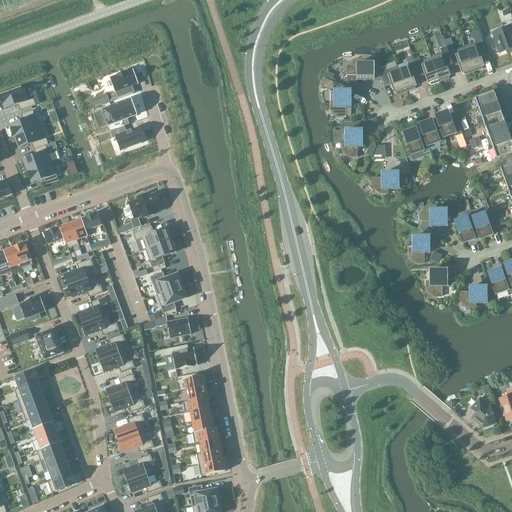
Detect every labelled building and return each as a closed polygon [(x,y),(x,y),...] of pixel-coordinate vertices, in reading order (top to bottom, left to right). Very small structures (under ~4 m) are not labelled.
[(508,9),(502,12),(506,21),(511,19),(508,9)] [(511,30),(511,27),(492,33),(500,53),(497,54),(497,55),(511,50),(511,51),(511,30)] [(466,52),(474,73),(483,70),(482,67),(484,67),(480,56),(486,53),(482,41),(481,38),(474,41),(475,44),(465,48),(466,52)] [(431,57),(440,83),(449,80),(448,77),(450,77),(446,66),(451,64),(452,66),(446,48),(445,46),(439,48),(441,54),(431,57)] [(474,73),(466,52),(456,56),(452,46),(446,48),(452,66),(458,64),(462,75),(464,74),(465,76),(474,73)] [(347,72),(347,86),(357,86),(357,81),(373,81),(374,65),(373,65),(373,57),(372,56),(370,56),(363,56),(363,57),(363,60),(358,61),(358,60),(357,61),(356,61),(354,61),(353,62),(352,63),(351,63),(350,64),(349,65),(349,66),(348,67),(348,69),(348,70),(347,71),(347,72)] [(431,86),(440,83),(431,57),(420,61),(419,59),(413,61),(414,61),(419,76),(424,74),(428,85),(430,84),(431,86)] [(418,76),(419,76),(414,61),(408,64),(409,68),(399,72),(406,93),(415,90),(414,87),(417,87),(413,76),(417,74),(418,76)] [(386,69),(380,72),(384,86),(390,84),(394,95),(397,94),(397,96),(406,93),(399,72),(397,68),(387,72),(386,69)] [(132,71),(107,79),(108,81),(113,94),(115,93),(117,100),(131,94),(129,88),(137,85),(132,71)] [(326,72),(324,77),(332,80),(334,75),(326,72)] [(25,88),(0,97),(5,111),(18,106),(20,112),(32,107),(36,106),(33,99),(30,101),(25,88)] [(351,92),(330,92),(330,102),(330,107),(331,108),(331,110),(331,111),(332,112),(332,113),(333,114),(334,115),(335,116),(336,117),(338,117),(339,118),(340,118),(341,118),(346,118),(346,108),(351,108),(351,92)] [(476,100),(474,102),(478,108),(479,109),(497,103),(494,92),(475,99),(476,100)] [(100,112),(106,127),(138,115),(133,100),(100,112)] [(481,116),(477,119),(479,125),(484,123),(502,117),(501,113),(497,103),(479,109),(479,110),(477,112),(481,116)] [(23,121),(11,126),(15,138),(39,129),(35,118),(33,111),(21,116),(23,121)] [(436,117),(446,144),(444,138),(455,134),(456,137),(462,135),(456,117),(455,117),(456,119),(451,121),(448,113),(436,117)] [(440,146),(446,144),(436,117),(440,128),(435,129),(432,122),(420,126),(430,152),(428,147),(439,143),(440,146)] [(502,117),(484,123),(486,128),(486,129),(484,131),(489,137),(489,139),(508,132),(504,122),(502,117)] [(424,155),(430,152),(420,126),(424,136),(419,138),(416,130),(404,135),(412,156),(423,152),(424,155)] [(111,133),(98,138),(100,144),(116,138),(121,151),(120,151),(120,152),(145,143),(145,142),(144,142),(139,130),(140,129),(126,134),(124,128),(111,132),(111,133)] [(39,129),(15,138),(19,149),(32,145),(34,151),(46,146),(49,146),(46,139),(43,140),(39,129)] [(342,144),(342,147),(343,151),(345,155),(349,157),(353,158),(357,158),(357,148),(362,148),(362,132),(334,132),(334,144),(342,144)] [(490,140),(488,141),(493,147),(493,149),(511,142),(508,132),(489,139),(490,140)] [(493,150),(492,151),(496,158),(497,159),(511,153),(511,142),(493,149),(493,150)] [(371,145),(367,154),(372,157),(376,147),(371,145)] [(36,156),(23,161),(28,173),(52,164),(48,153),(46,146),(34,151),(36,156)] [(378,146),(372,160),(383,160),(383,152),(385,152),(385,146),(378,146)] [(52,164),(28,173),(32,185),(45,180),(47,186),(59,181),(56,175),(52,164)] [(504,179),(511,176),(511,164),(500,169),(501,170),(499,172),(504,178),(504,179)] [(76,168),(69,171),(72,177),(78,175),(79,175),(76,168)] [(382,179),(372,179),(372,183),(373,185),(373,187),(374,189),(376,191),(377,192),(379,193),(381,194),(383,194),(388,194),(388,189),(392,189),(392,190),(399,190),(411,190),(410,175),(398,175),(398,174),(382,174),(382,179)] [(511,176),(504,179),(504,180),(503,182),(507,188),(511,199),(510,201),(511,204),(511,176)] [(0,200),(12,196),(7,183),(0,184),(0,200)] [(138,201),(129,204),(135,218),(130,220),(134,230),(141,227),(138,218),(142,216),(143,219),(155,215),(154,212),(161,210),(156,195),(147,198),(146,196),(137,199),(138,201)] [(470,210),(481,240),(492,236),(488,223),(493,221),(493,223),(494,223),(488,206),(482,208),(484,215),(473,219),(470,210)] [(420,225),(418,229),(430,236),(434,228),(431,227),(447,227),(447,211),(440,211),(436,211),(436,207),(432,207),(430,207),(427,208),(426,209),(424,210),(423,212),(421,214),(421,216),(421,218),(421,222),(422,222),(422,225),(420,225)] [(480,240),(481,240),(470,210),(464,213),(466,219),(455,223),(463,244),(475,240),(470,227),(475,225),(480,240)] [(97,215),(81,221),(87,238),(95,235),(94,229),(101,226),(97,215)] [(81,221),(71,225),(78,246),(79,246),(77,241),(87,238),(81,221)] [(71,225),(61,228),(68,250),(78,246),(71,225)] [(61,228),(44,234),(48,246),(64,240),(68,250),(61,228)] [(134,234),(140,252),(170,241),(169,237),(171,237),(169,229),(153,235),(151,228),(134,234)] [(429,254),(429,238),(413,238),(413,245),(414,245),(414,248),(409,248),(409,253),(409,255),(410,257),(411,258),(412,260),(413,261),(415,262),(416,263),(418,264),(420,264),(425,264),(425,254),(429,254)] [(170,241),(140,252),(140,253),(146,251),(152,268),(164,264),(162,258),(175,253),(170,241)] [(25,244),(14,249),(22,270),(33,266),(25,244)] [(14,249),(4,252),(12,274),(12,273),(10,269),(20,266),(21,270),(22,270),(14,249)] [(4,252),(0,253),(0,273),(1,277),(12,274),(4,252)] [(79,270),(64,276),(68,287),(95,277),(92,278),(89,268),(93,267),(91,260),(77,265),(79,270)] [(508,294),(511,293),(511,285),(505,266),(508,276),(503,278),(501,270),(489,274),(496,296),(507,292),(508,294)] [(447,287),(447,271),(431,271),(431,278),(431,281),(427,281),(427,286),(427,287),(427,288),(427,289),(427,291),(428,291),(429,292),(429,293),(430,294),(431,295),(432,296),(434,297),(435,297),(436,297),(437,297),(442,297),(442,287),(447,287)] [(163,274),(151,278),(157,296),(182,287),(178,275),(165,280),(163,274)] [(95,277),(68,287),(72,298),(87,293),(89,298),(103,293),(101,287),(98,287),(95,277)] [(182,287),(157,296),(164,314),(176,310),(173,303),(186,299),(182,287)] [(486,304),(486,288),(470,288),(470,293),(460,293),(460,297),(460,299),(461,301),(462,303),(463,304),(464,305),(466,307),(468,307),(469,308),(471,308),(476,308),(476,303),(479,303),(479,304),(486,304)] [(15,296),(0,301),(0,310),(18,304),(15,296)] [(26,304),(20,306),(25,320),(29,318),(31,322),(41,319),(40,314),(46,312),(41,298),(36,300),(35,298),(25,302),(26,304)] [(93,309),(78,314),(82,325),(102,318),(98,308),(107,305),(105,298),(91,303),(93,309)] [(158,314),(149,317),(151,323),(154,322),(160,320),(158,314)] [(160,320),(154,322),(155,328),(167,326),(170,339),(191,335),(188,319),(167,323),(166,317),(160,320)] [(102,318),(82,325),(86,337),(101,331),(103,337),(119,331),(117,324),(106,328),(102,318)] [(126,319),(121,321),(124,332),(130,330),(126,319)] [(54,330),(36,337),(45,361),(63,354),(54,330)] [(26,331),(11,336),(15,346),(30,340),(26,331)] [(110,346),(95,351),(100,362),(124,353),(121,343),(125,342),(123,335),(108,340),(110,346)] [(187,346),(160,352),(161,358),(172,356),(175,371),(180,370),(193,368),(193,367),(198,366),(194,350),(188,351),(187,346)] [(124,353),(100,362),(104,374),(119,368),(121,374),(135,369),(132,362),(128,363),(124,353)] [(19,389),(14,391),(15,391),(38,383),(34,372),(15,379),(19,389)] [(121,385),(106,391),(110,402),(137,392),(135,393),(131,383),(135,381),(133,375),(119,380),(121,385)] [(203,377),(184,380),(186,391),(205,388),(203,377)] [(38,383),(15,391),(18,402),(41,393),(38,383),(39,383),(38,383)] [(487,386),(478,389),(480,396),(489,393),(487,386)] [(188,402),(183,402),(183,403),(207,398),(205,388),(186,391),(188,402)] [(510,422),(511,421),(511,388),(507,391),(508,396),(499,399),(507,422),(508,421),(510,422)] [(137,392),(110,402),(114,413),(129,408),(131,413),(145,408),(143,401),(141,402),(137,392)] [(41,393),(18,402),(22,412),(45,403),(41,393)] [(207,398),(183,403),(185,414),(209,409),(207,398)] [(488,406),(479,399),(471,409),(476,414),(472,419),(485,430),(494,428),(494,425),(496,425),(490,405),(488,406)] [(45,403),(22,412),(26,422),(49,413),(45,403)] [(209,409),(185,414),(190,413),(192,423),(211,419),(209,409)] [(49,413),(26,422),(30,421),(34,430),(53,423),(52,423),(49,413)] [(130,426),(115,431),(119,442),(144,433),(140,423),(144,422),(142,415),(128,420),(130,426)] [(211,419),(192,423),(194,433),(192,434),(216,429),(213,429),(211,419)] [(53,423),(34,430),(38,440),(57,433),(53,423)] [(216,429),(192,434),(194,445),(218,440),(216,429)] [(41,450),(37,452),(61,444),(57,433),(38,440),(41,450)] [(144,433),(119,442),(123,454),(138,448),(140,454),(154,448),(152,442),(147,443),(144,433)] [(218,440),(194,445),(199,444),(201,454),(197,455),(221,450),(218,440)] [(61,444),(37,452),(41,462),(63,454),(60,444),(61,444)] [(164,448),(157,450),(160,458),(165,457),(164,448)] [(221,450),(197,455),(199,466),(223,461),(221,450)] [(63,454),(41,462),(41,463),(45,461),(49,471),(67,464),(63,454)] [(138,466),(123,472),(127,483),(152,474),(148,464),(153,462),(150,455),(136,461),(138,466)] [(11,456),(5,458),(9,470),(15,468),(11,456)] [(223,461),(199,466),(201,477),(225,472),(223,461)] [(52,481),(48,482),(48,483),(72,474),(72,473),(71,474),(67,464),(49,471),(52,481)] [(72,474),(48,483),(52,494),(76,485),(72,474)] [(152,474),(127,483),(131,494),(146,488),(148,494),(162,489),(160,482),(151,485),(147,476),(152,474)] [(202,487),(189,489),(193,508),(219,503),(218,498),(220,498),(219,490),(203,493),(202,487)] [(173,489),(167,492),(169,499),(175,497),(174,496),(173,489)] [(149,505),(134,510),(134,511),(163,511),(165,511),(161,502),(163,501),(161,494),(147,499),(149,505)] [(220,511),(219,503),(193,508),(193,511),(220,511)]
